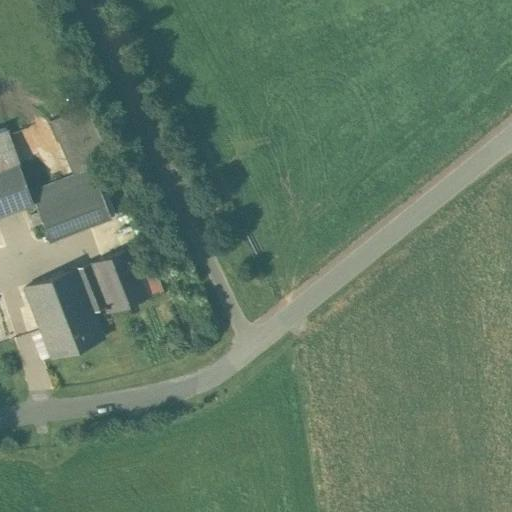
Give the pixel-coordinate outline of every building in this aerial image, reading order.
[(86,105),(48,119),(73,173),(110,158),(86,105)] [(0,171),(19,164),(19,165),(20,164),(9,133),(0,136),(0,171)] [(19,164),(0,171),(0,214),(33,202),(19,165),(19,164)] [(91,168),(31,191),(36,205),(35,206),(48,240),(109,216),(91,168)] [(75,267),(25,285),(52,356),(103,337),(92,310),(104,306),(105,309),(107,308),(108,311),(162,290),(152,265),(140,270),(130,246),(75,267)]
